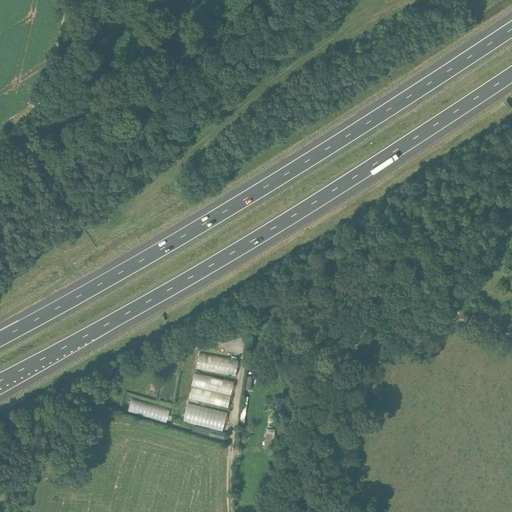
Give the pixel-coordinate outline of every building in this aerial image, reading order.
[(238,360),(199,353),(196,369),(235,377),(238,360)] [(195,374),(192,386),(231,395),(234,382),(195,374)] [(228,408),(231,395),(192,386),(189,398),(228,408)] [(170,410),(131,399),(128,412),(166,424),(170,410)] [(222,431),(227,413),(188,404),(184,422),(222,431)] [(274,430),(267,429),(266,446),(273,446),(274,430)]
